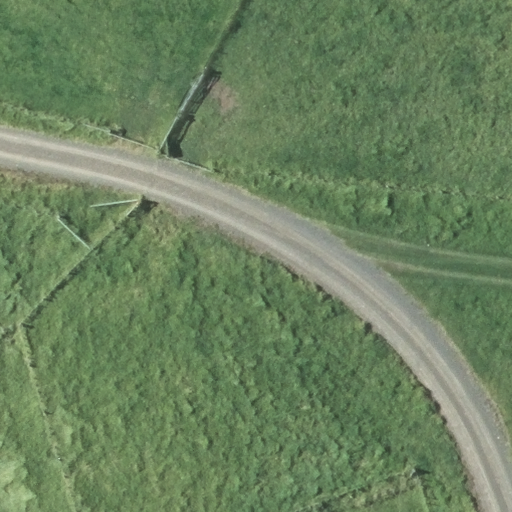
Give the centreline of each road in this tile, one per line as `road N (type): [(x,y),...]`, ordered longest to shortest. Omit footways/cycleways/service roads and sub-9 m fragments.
road 1 (track): [(0,137),(146,171),(308,242),(458,375),(499,511)]
road 2 (track): [(308,242),(511,265)]
